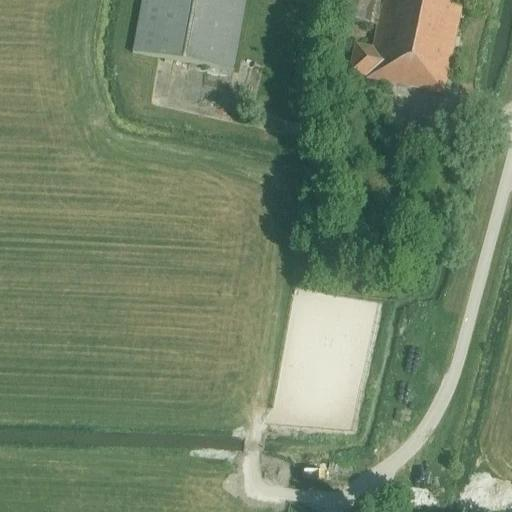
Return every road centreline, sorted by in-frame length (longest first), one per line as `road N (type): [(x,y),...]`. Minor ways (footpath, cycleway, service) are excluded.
road 1 (unclassified): [(338,511),(419,436),(446,391),(511,155)]
road 2 (track): [(173,101),(361,138),(435,113),(511,118)]
road 3 (track): [(257,417),(256,485),(340,509)]
